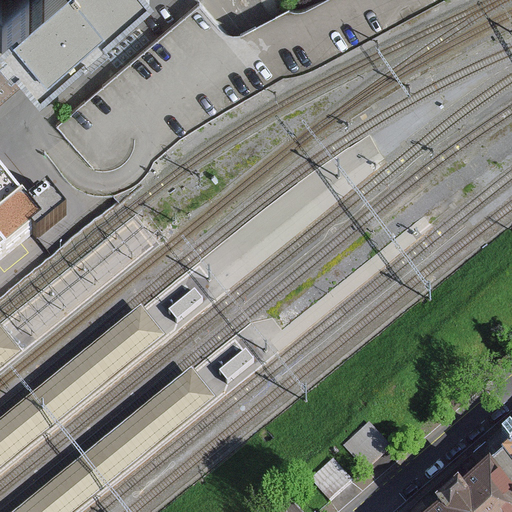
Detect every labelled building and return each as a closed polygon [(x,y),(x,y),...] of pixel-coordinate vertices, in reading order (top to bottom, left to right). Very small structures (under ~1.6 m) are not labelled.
[(0,0),(0,80),(42,45),(1,0),(0,0)] [(1,0),(42,45),(93,0),(1,0)] [(299,77),(442,0),(330,0),(306,16),(287,13),(238,41),(199,2),(189,11),(41,140),(82,195),(114,196),(142,182),(163,152),(281,81),(299,77)] [(0,254),(39,222),(0,173),(0,254)] [(370,425),(345,447),(367,471),(391,449),(370,425)] [(505,467),(511,475),(511,425),(473,459),(490,478),(505,467)] [(332,461),(311,479),(331,501),(352,483),(332,461)] [(511,511),(511,503),(490,478),(464,500),(458,494),(436,511),(511,511)] [(299,511),(289,501),(276,511),(299,511)]
